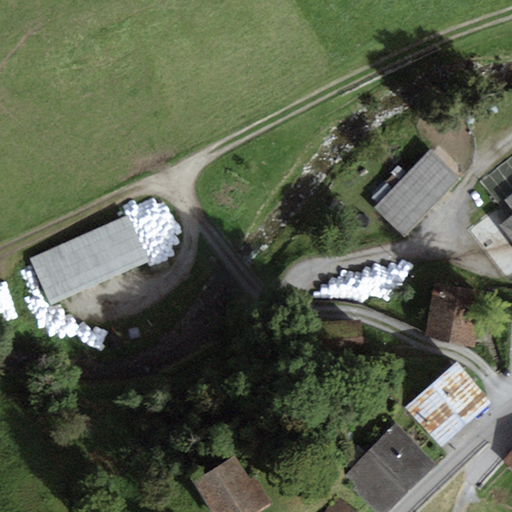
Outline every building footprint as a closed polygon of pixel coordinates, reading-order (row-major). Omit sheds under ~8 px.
[(406,237),(461,178),(430,149),(375,209),(406,237)] [(511,195),(506,200),(511,208),(511,217),(501,227),(511,240),(511,195)] [(135,220),(38,262),(56,304),(153,262),(135,220)] [(434,285),(425,339),(474,347),(484,294),(434,285)] [(365,325),(325,326),(326,356),(365,355),(365,325)] [(491,404),(457,363),(406,408),(440,449),(491,404)] [(378,511),(389,511),(435,464),(394,425),(343,478),(378,511)] [(511,450),(501,462),(511,471),(511,450)] [(234,457),(193,482),(211,511),(257,511),(271,504),(255,478),(249,481),(234,457)] [(353,511),(336,499),(326,511),(353,511)]
